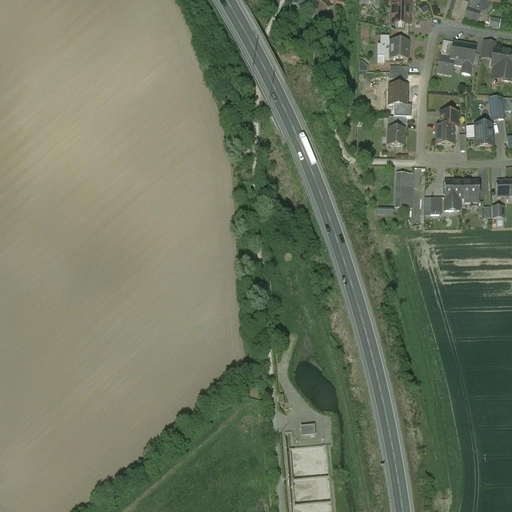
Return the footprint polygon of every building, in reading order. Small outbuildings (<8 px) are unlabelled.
[(303,0),(296,0),(292,6),(295,8),(302,12),(308,3),(303,0)] [(481,0),(468,0),(467,4),(466,8),(480,12),(487,10),(491,3),(481,0)] [(410,2),(391,2),(390,26),(391,26),(407,26),(408,26),(408,11),(410,11),(410,2)] [(467,4),(460,2),(456,13),(452,12),(451,18),(463,21),(463,19),(466,8),(467,4)] [(480,12),(466,8),(463,19),(476,23),(480,12)] [(501,14),(492,12),(490,20),(500,21),(501,14)] [(407,26),(391,26),(390,31),(407,37),(407,26)] [(407,43),(388,42),(388,38),(380,38),(380,46),(377,46),(377,57),(384,57),(384,61),(407,62),(407,43)] [(453,45),(442,44),(440,56),(451,57),(453,45)] [(474,48),(453,45),(451,57),(440,56),(438,68),(451,71),(452,66),(462,68),(460,75),(469,76),(471,66),(474,48)] [(511,68),(511,54),(493,51),(491,68),(494,69),(511,72),(511,71),(511,68)] [(370,56),(361,56),(361,66),(370,66),(370,56)] [(511,72),(494,69),(492,78),(501,79),(501,82),(511,84),(511,70),(511,71),(511,72)] [(491,74),(477,71),(476,82),(489,84),(491,74)] [(406,88),(388,88),(388,107),(393,107),(405,107),(405,106),(406,88)] [(502,100),(488,99),(491,122),(504,121),(503,114),(502,100)] [(511,100),(502,100),(503,114),(511,113),(511,100)] [(368,101),(360,101),(360,111),(369,110),(368,101)] [(405,107),(393,107),(393,118),(405,119),(410,119),(411,106),(405,106),(405,107)] [(457,115),(440,114),(440,127),(453,127),(453,128),(457,128),(457,115)] [(491,126),(473,127),(474,148),(492,147),(491,126)] [(440,127),(435,127),(435,146),(452,146),(453,128),(453,127),(440,127)] [(403,130),(387,130),(387,148),(402,148),(403,130)] [(412,176),(396,176),(395,210),(411,211),(412,176)] [(460,183),(444,183),(444,200),(444,212),(453,212),(453,200),(461,200),(460,183)] [(477,183),(460,183),(461,200),(469,200),(477,200),(477,183)] [(505,183),(496,183),(497,199),(506,198),(505,183)] [(438,200),(430,199),(430,217),(438,217),(438,200)] [(502,208),(491,209),(491,220),(503,219),(502,208)] [(491,209),(482,209),(483,220),(491,220),(491,209)] [(393,215),(380,215),(380,226),(393,226),(393,215)] [(313,427),(299,428),(300,438),(314,437),(313,427)]
